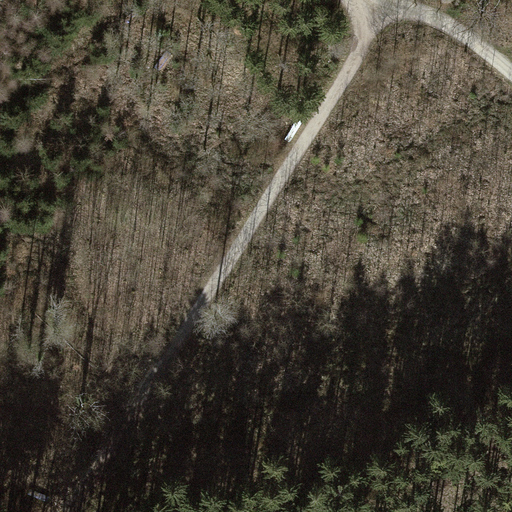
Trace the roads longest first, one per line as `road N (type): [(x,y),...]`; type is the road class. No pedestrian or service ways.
road 1 (track): [(382,0),(333,99),(69,511)]
road 2 (track): [(384,0),(452,25),(511,74)]
